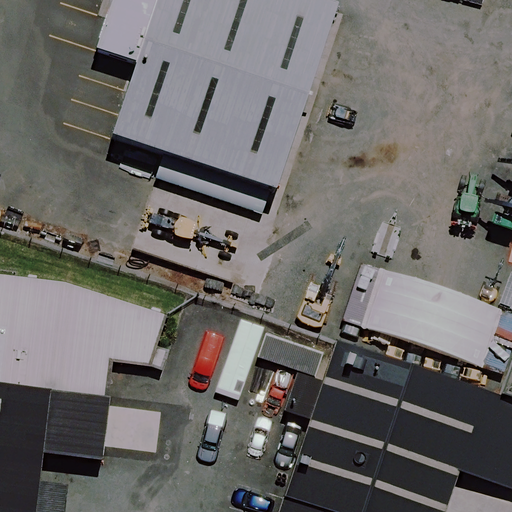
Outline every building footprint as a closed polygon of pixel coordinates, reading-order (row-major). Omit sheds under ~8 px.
[(156,69),(178,0),(130,0),(113,55),(156,69)] [(356,13),(315,0),(178,0),(156,69),(131,144),(295,198),(356,13)] [(511,266),(511,166),(501,163),(471,253),(511,266)] [(0,511),(50,511),(57,457),(116,465),(123,402),(112,398),(115,361),(155,367),(172,318),(74,287),(0,277),(0,511)] [(511,397),(348,346),(296,501),(328,511),(455,511),(469,474),(511,488),(511,397)] [(328,511),(296,501),(291,511),(328,511)]
